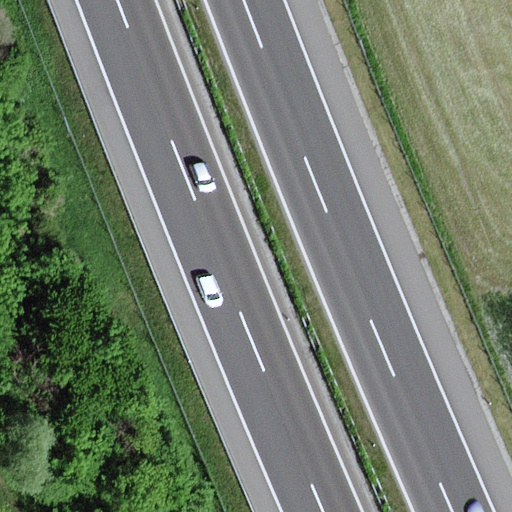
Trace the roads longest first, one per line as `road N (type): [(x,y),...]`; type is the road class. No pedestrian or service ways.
road 1 (motorway): [(113,0),(323,511)]
road 2 (motorway): [(459,511),(251,0)]
